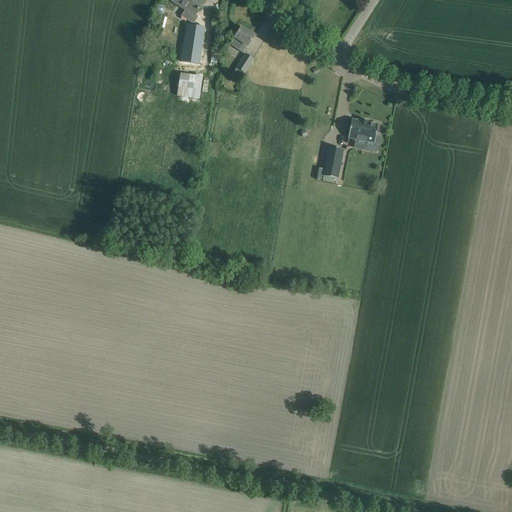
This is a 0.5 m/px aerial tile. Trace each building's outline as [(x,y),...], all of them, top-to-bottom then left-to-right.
[(172,0),(172,1),(186,9),(181,16),(193,24),(198,17),(195,15),(204,0),(172,0)] [(187,25),(181,62),(199,65),(205,28),(187,25)] [(241,27),(236,35),(230,45),(243,53),(247,46),(255,36),(241,27)] [(246,55),(233,75),(240,80),(253,59),(246,55)] [(196,75),(180,73),(177,96),(199,99),(203,75),(196,74),(196,75)] [(352,119),(348,138),(380,144),(381,136),(376,135),(376,133),(378,133),(379,126),(378,126),(378,124),(367,122),(361,121),(352,119)] [(206,155),(216,156),(219,143),(208,141),(206,155)] [(328,147),(323,176),(338,179),(344,150),(328,147)]
